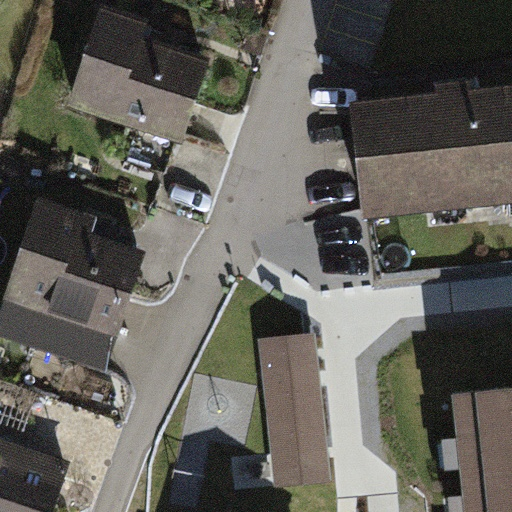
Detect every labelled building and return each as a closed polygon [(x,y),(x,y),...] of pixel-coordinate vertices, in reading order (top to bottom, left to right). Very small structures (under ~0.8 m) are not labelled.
[(400,0),(381,65),(465,61),(485,0),(400,0)] [(136,22),(95,9),(63,116),(129,135),(118,173),(172,189),(209,62),(131,39),(136,22)] [(427,97),(339,105),(350,225),(511,207),(511,87),(469,91),(468,81),(426,85),(427,97)] [(93,221),(37,205),(7,312),(114,343),(139,254),(88,239),(93,221)] [(311,342),(255,349),(274,503),(331,496),(311,342)] [(511,511),(511,394),(447,401),(459,511),(511,511)] [(0,450),(0,511),(53,511),(66,471),(0,450)]
